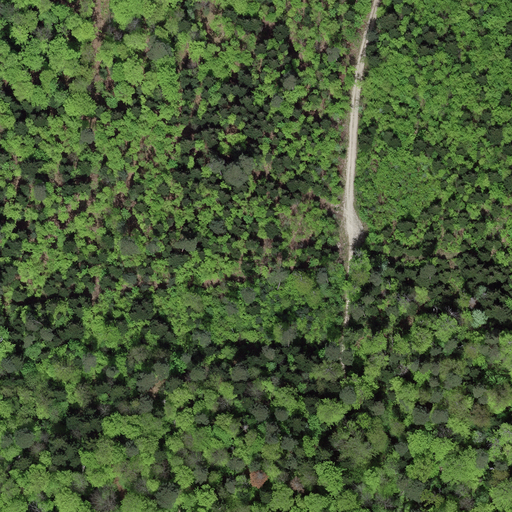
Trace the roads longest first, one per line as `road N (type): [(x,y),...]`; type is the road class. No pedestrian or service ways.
road 1 (track): [(506,511),(359,418),(346,392),(359,82),(375,0)]
road 2 (track): [(125,511),(97,414),(92,0)]
